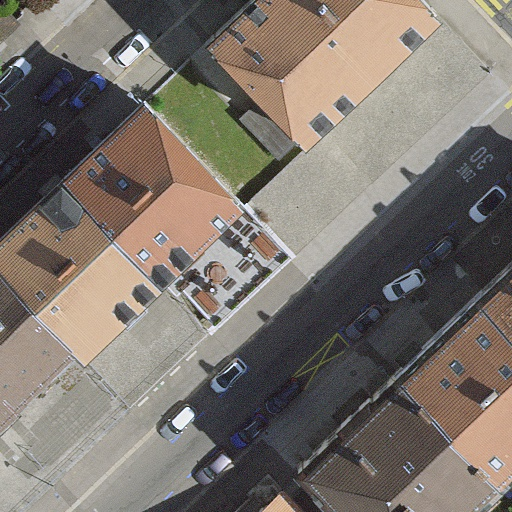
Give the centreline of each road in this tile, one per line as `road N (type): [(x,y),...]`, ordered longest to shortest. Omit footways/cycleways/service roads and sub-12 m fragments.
road 1 (residential): [(511,149),(132,511)]
road 2 (residential): [(0,135),(142,0)]
